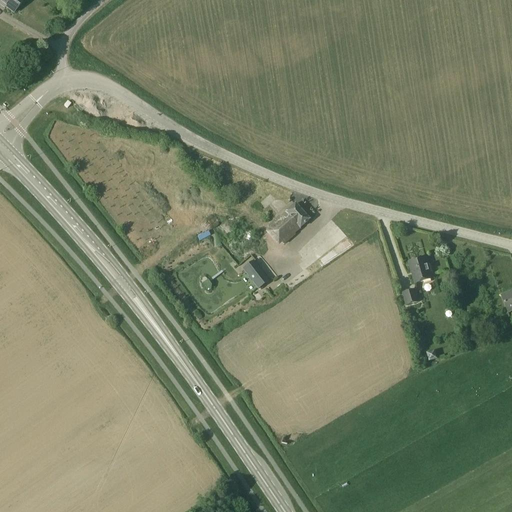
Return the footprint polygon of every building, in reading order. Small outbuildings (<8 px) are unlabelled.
[(0,0),(0,6),(4,10),(5,9),(14,15),(24,0),(0,0)] [(283,245),(294,235),(293,234),(309,221),(294,205),(280,218),(278,217),(267,227),(283,245)] [(227,225),(225,230),(235,235),(238,230),(227,225)] [(424,260),(409,264),(409,265),(415,286),(430,281),(429,274),(430,274),(428,266),(426,266),(424,260)] [(269,282),(253,261),(242,270),(247,277),(247,278),(251,284),(252,283),(258,291),(269,282)] [(415,293),(414,292),(402,295),(405,307),(413,305),(418,304),(416,299),(416,297),(415,293)] [(511,295),(511,296),(510,293),(501,296),(508,313),(511,311),(511,295)] [(437,360),(435,351),(426,353),(429,362),(437,360)]
